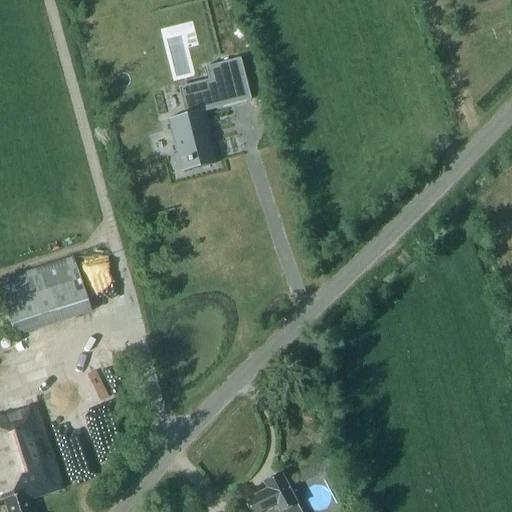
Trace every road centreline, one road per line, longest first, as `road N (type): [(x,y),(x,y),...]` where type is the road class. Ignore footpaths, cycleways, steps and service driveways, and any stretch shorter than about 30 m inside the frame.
road 1 (unclassified): [(116,511),(170,448),(511,122)]
road 2 (track): [(117,255),(45,0)]
